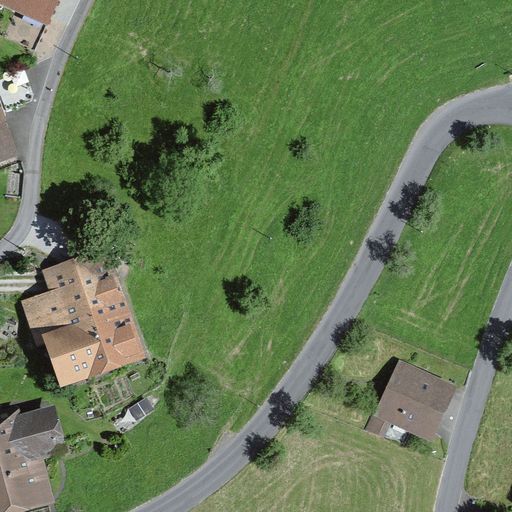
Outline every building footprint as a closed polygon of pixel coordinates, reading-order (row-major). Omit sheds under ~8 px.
[(5,0),(44,18),(52,0),(5,0)] [(0,126),(0,160),(10,156),(0,126)] [(53,295),(26,304),(38,340),(48,337),(63,384),(138,360),(105,256),(46,275),(53,295)] [(402,372),(387,406),(379,402),(367,430),(384,437),(394,414),(427,430),(445,392),(402,372)] [(17,411),(0,416),(0,511),(13,511),(49,502),(36,458),(63,451),(52,413),(20,422),(17,411)]
